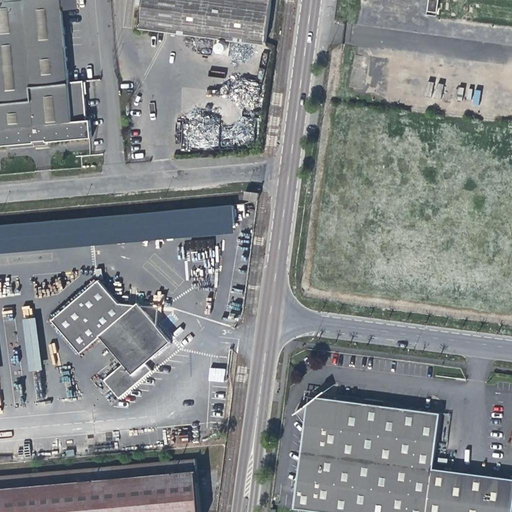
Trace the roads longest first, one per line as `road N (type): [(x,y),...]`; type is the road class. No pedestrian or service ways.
road 1 (unclassified): [(288,173),(0,193)]
road 2 (residential): [(511,349),(268,317)]
road 3 (unknown): [(213,335),(224,242),(203,236),(143,258)]
road 4 (residential): [(288,173),(311,0)]
road 5 (residential): [(268,317),(288,173)]
